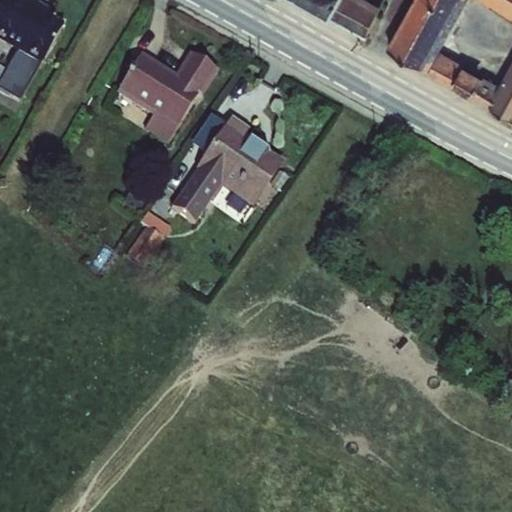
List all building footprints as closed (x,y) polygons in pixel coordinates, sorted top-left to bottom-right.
[(40,0),(5,0),(0,9),(0,41),(16,50),(4,72),(0,78),(0,91),(20,103),(64,24),(48,16),(36,10),(39,4),(40,0)] [(303,0),(369,36),(384,4),(377,0),(303,0)] [(413,0),(388,47),(430,69),(441,50),(468,0),(413,0)] [(430,69),(429,72),(511,115),(511,0),(490,0),(511,12),(511,62),(500,83),(485,75),(441,50),(430,69)] [(48,16),(51,11),(39,4),(36,10),(48,16)] [(143,53),(117,94),(152,117),(144,131),(168,146),(199,94),(203,96),(219,71),(192,52),(176,76),(143,53)] [(232,118),(167,208),(196,225),(221,187),(253,209),(285,162),(246,136),(250,131),(232,118)] [(289,178),(279,172),(271,185),(280,191),(289,178)] [(145,227),(163,240),(170,228),(148,213),(140,224),(145,227)] [(163,240),(145,227),(125,257),(144,270),(164,240),(163,240)]
